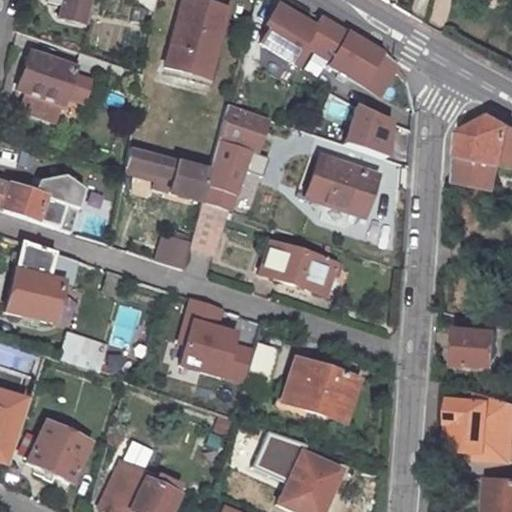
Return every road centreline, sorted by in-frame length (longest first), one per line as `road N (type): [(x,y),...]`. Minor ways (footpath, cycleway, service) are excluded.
road 1 (residential): [(416,357),(0,225)]
road 2 (residential): [(416,357),(434,115),(459,70)]
road 3 (residential): [(404,511),(416,357)]
road 4 (residential): [(345,0),(459,70)]
